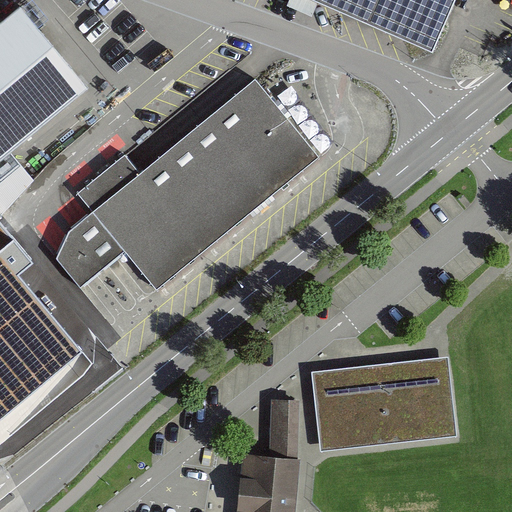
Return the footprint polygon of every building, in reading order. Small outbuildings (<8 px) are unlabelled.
[(456,0),(313,0),(434,53),(456,0)] [(19,8),(0,23),(0,416),(81,351),(18,273),(32,261),(0,222),(0,218),(33,181),(12,153),(88,87),(19,8)] [(259,79),(94,209),(127,251),(157,289),(321,157),(259,79)] [(94,209),(50,242),(86,284),(127,251),(94,209)] [(448,353),(313,368),(322,449),(457,433),(448,353)] [(290,394),(276,393),(272,449),(242,448),(238,511),(298,511),(305,395),(290,394)]
